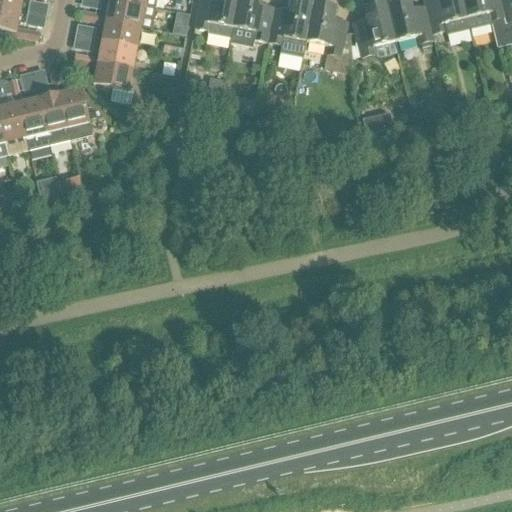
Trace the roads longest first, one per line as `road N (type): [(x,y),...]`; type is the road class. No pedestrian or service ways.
road 1 (unclassified): [(511,185),(479,218),(450,232),(0,327)]
road 2 (primary): [(66,511),(511,405)]
